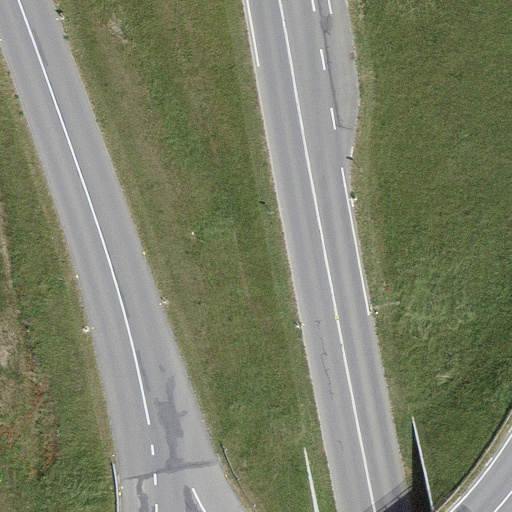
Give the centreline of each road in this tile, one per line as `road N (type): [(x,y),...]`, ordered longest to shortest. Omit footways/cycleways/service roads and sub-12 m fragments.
road 1 (primary): [(281,0),(377,511)]
road 2 (secondary): [(18,0),(97,220),(146,405)]
road 3 (secondary): [(146,405),(204,511)]
